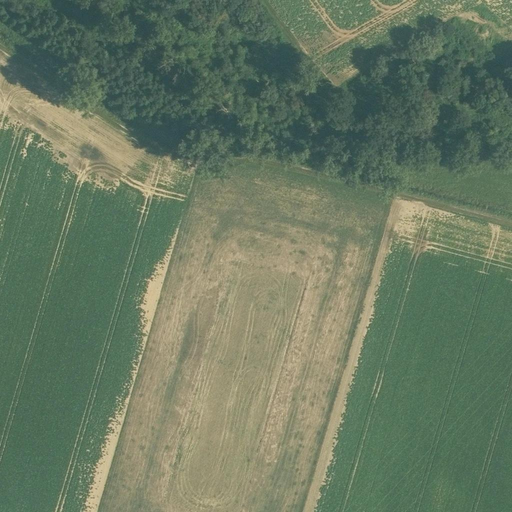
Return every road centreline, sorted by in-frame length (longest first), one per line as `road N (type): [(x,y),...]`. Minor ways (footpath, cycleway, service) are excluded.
road 1 (track): [(0,49),(179,162),(271,165),(511,228)]
road 2 (track): [(270,0),(330,89),(454,111),(511,111)]
